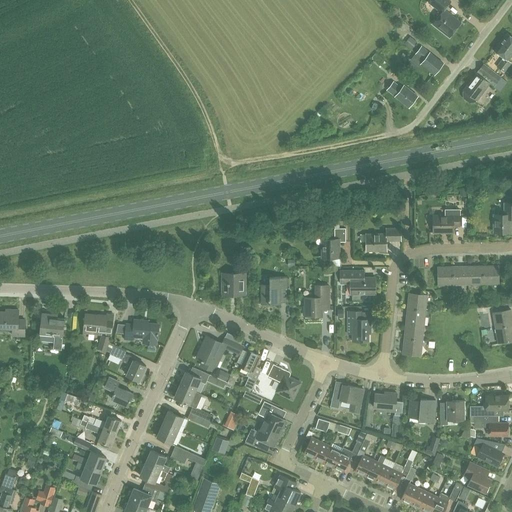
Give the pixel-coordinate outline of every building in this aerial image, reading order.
[(449,37),(461,23),(444,10),(451,1),(449,0),(430,0),(429,2),(441,13),(432,24),(449,37)] [(504,72),(511,63),(508,60),(511,55),(511,36),(507,33),(494,50),(504,57),(497,66),(504,72)] [(435,75),(444,63),(430,52),(422,46),(415,54),(423,61),(421,63),(435,75)] [(379,64),(383,60),(384,60),(376,53),(372,57),(379,64)] [(494,87),(496,84),(501,77),(484,64),(479,71),(480,72),(478,75),(476,73),(462,92),(463,98),(469,103),(476,102),(489,84),(494,87)] [(402,88),(394,81),(386,90),(395,96),(409,107),(418,96),(404,85),(402,88)] [(511,218),(511,202),(504,202),(504,214),(494,214),(494,232),(511,232),(511,219),(511,218)] [(461,213),(461,209),(445,209),(445,215),(434,215),(434,232),(454,232),(454,226),(461,226),(461,213)] [(346,225),(346,220),(335,220),(327,220),(327,225),(334,224),(335,228),(334,238),(321,238),(322,258),(329,258),(329,266),(340,266),(340,258),(340,242),(346,242),(346,228),(339,228),(339,225),(346,225)] [(401,240),(401,228),(387,228),(387,234),(367,234),(367,251),(387,250),(387,240),(395,240),(401,240)] [(476,266),(468,266),(469,284),(476,284),(484,284),(483,265),(476,266)] [(490,265),(483,265),(484,284),(491,284),(499,284),(498,265),(490,265)] [(446,266),(438,266),(438,285),(446,285),(454,285),(453,266),(446,266)] [(460,266),(453,266),(454,285),(460,284),(469,284),(468,266),(460,266)] [(341,284),(353,284),(353,294),(352,294),(352,300),(361,300),(361,294),(375,294),(375,277),(365,278),(365,270),(341,271),(341,284)] [(245,295),(246,272),(222,272),(222,295),(245,295)] [(261,304),(281,304),(281,287),(287,287),(287,286),(289,286),(290,278),(287,278),(287,277),(270,277),(270,284),(261,284),(261,304)] [(330,310),(330,285),(314,284),(314,297),(305,297),(305,316),(322,316),(322,310),(330,310)] [(408,301),(407,308),(426,310),(426,303),(427,295),(409,293),(408,301)] [(407,315),(406,323),(424,325),(425,317),(426,310),(407,308),(407,315)] [(18,318),(19,309),(12,309),(12,312),(0,311),(0,327),(12,328),(12,336),(25,336),(26,319),(18,318)] [(511,314),(511,309),(493,312),(494,320),(495,328),(511,324),(511,314)] [(372,327),(372,319),(362,319),(362,311),(347,311),(347,333),(353,334),(353,341),(370,341),(370,327),(372,327)] [(63,337),(65,318),(58,317),(58,314),(43,313),(42,321),(41,321),(40,334),(54,336),(53,348),(62,349),(63,337)] [(83,332),(101,334),(101,332),(111,333),(113,323),(106,322),(107,316),(98,315),(98,316),(85,314),(83,332)] [(159,325),(143,323),(143,320),(134,319),(134,324),(126,324),(125,339),(132,340),(133,336),(144,337),(144,343),(156,344),(157,338),(158,338),(159,325)] [(405,331),(404,338),(423,340),(423,333),(424,325),(406,323),(405,331)] [(511,324),(495,328),(497,335),(498,343),(511,340),(511,324)] [(110,352),(114,344),(110,342),(111,337),(101,334),(97,348),(99,349),(98,351),(105,353),(106,351),(107,351),(110,352)] [(206,336),(196,358),(202,361),(203,361),(201,365),(214,371),(216,367),(225,348),(240,355),(244,346),(241,345),(226,338),(225,338),(222,343),(206,336)] [(404,345),(403,353),(421,355),(422,347),(423,340),(404,338),(404,345)] [(114,344),(110,352),(110,354),(121,359),(120,359),(129,363),(125,372),(128,373),(127,375),(139,380),(146,366),(135,360),(136,358),(125,353),(127,350),(114,344)] [(252,390),(261,370),(256,367),(261,356),(248,350),(240,368),(248,372),(246,376),(250,378),(246,386),(244,385),(241,387),(251,392),(252,390)] [(297,391),(301,383),(289,377),(291,374),(290,372),(273,364),(268,376),(281,382),(276,391),(292,399),(296,390),(297,391)] [(195,391),(200,381),(207,384),(209,381),(224,388),(227,382),(224,380),(211,375),(210,374),(192,367),(190,373),(186,371),(180,384),(195,391)] [(128,406),(133,394),(117,386),(119,381),(109,376),(104,387),(115,391),(111,399),(128,406)] [(359,412),(364,389),(348,386),(348,383),(336,381),(330,406),(339,408),(341,400),(352,402),(350,411),(359,412)] [(202,394),(195,391),(180,384),(174,397),(189,403),(188,404),(193,406),(190,412),(205,419),(211,421),(213,415),(196,408),(202,394)] [(244,396),(254,401),(257,395),(246,390),(244,396)] [(67,393),(63,392),(60,399),(65,401),(79,406),(82,398),(67,393)] [(396,401),(397,393),(385,392),(385,394),(375,393),(374,407),(387,408),(386,411),(395,412),(395,415),(402,416),(403,402),(396,401)] [(474,416),(492,416),(492,409),(508,409),(508,395),(486,395),(486,403),(483,403),(483,405),(470,405),(470,416),(474,416)] [(434,422),(436,400),(421,398),(421,401),(411,400),(409,418),(419,419),(419,421),(434,422)] [(264,401),(258,414),(266,417),(262,424),(280,433),(286,420),(283,419),(274,414),(278,407),(264,401)] [(440,424),(448,424),(448,420),(465,420),(464,401),(447,401),(447,408),(440,408),(440,424)] [(178,430),(184,417),(168,410),(163,423),(178,430)] [(190,412),(187,418),(202,424),(205,419),(190,412)] [(90,417),(86,415),(84,414),(82,419),(117,433),(122,421),(109,415),(106,422),(96,418),(90,416),(90,417)] [(498,416),(492,416),(474,416),(474,427),(489,427),(489,435),(508,435),(508,423),(499,423),(498,416)] [(326,431),(328,427),(330,422),(318,418),(316,428),(326,431)] [(111,446),(117,433),(82,419),(80,424),(86,427),(87,426),(92,428),(92,430),(101,433),(98,440),(111,446)] [(172,443),(178,430),(163,423),(157,436),(172,443)] [(252,428),(245,440),(258,447),(261,439),(271,444),(274,446),(280,433),(262,424),(259,431),(252,428)] [(344,426),(340,425),(338,431),(349,434),(351,428),(344,426)] [(354,461),(357,454),(367,433),(362,432),(358,441),(357,441),(352,451),(343,447),(333,467),(343,472),(350,459),(354,461)] [(363,455),(370,441),(370,440),(372,435),(367,433),(357,454),(362,457),(355,471),(365,476),(373,459),(363,455)] [(88,449),(90,443),(71,434),(68,440),(88,449)] [(435,455),(441,438),(433,435),(430,445),(427,445),(425,452),(435,455)] [(314,458),(322,442),(312,437),(304,453),(314,458)] [(497,464),(498,463),(501,462),(503,457),(502,455),(503,454),(491,448),(494,441),(477,437),(474,443),(481,447),(478,455),(497,464)] [(400,450),(403,444),(392,441),(390,447),(400,450)] [(331,446),(322,442),(314,458),(324,463),(331,446)] [(333,467),(343,447),(342,447),(333,443),(331,446),(324,463),(333,467)] [(173,451),(187,458),(204,465),(207,459),(175,445),(173,451)] [(145,462),(160,469),(168,472),(170,467),(163,463),(166,456),(151,449),(145,462)] [(185,463),(187,458),(173,451),(170,457),(185,463)] [(101,471),(106,457),(91,452),(88,459),(82,457),(80,462),(86,464),(101,471)] [(30,454),(27,464),(33,466),(37,457),(30,454)] [(383,464),(386,458),(385,458),(385,457),(381,455),(377,461),(373,459),(365,476),(375,480),(383,464)] [(385,485),(395,463),(395,462),(386,458),(383,464),(375,480),(385,485)] [(409,472),(411,467),(413,461),(408,459),(404,467),(395,463),(385,485),(395,490),(403,473),(401,473),(403,469),(408,472),(409,472)] [(155,482),(160,469),(145,462),(140,475),(155,482)] [(471,462),(465,474),(471,477),(468,483),(486,491),(491,479),(487,477),(490,471),(484,468),(471,462)] [(96,483),(101,471),(86,464),(81,477),(96,483)] [(409,472),(408,472),(406,477),(411,480),(416,469),(411,467),(409,472)] [(16,476),(18,471),(10,468),(8,473),(6,473),(0,488),(0,491),(2,492),(0,498),(0,511),(9,511),(10,508),(8,508),(8,507),(12,495),(14,490),(12,489),(17,477),(16,476)] [(272,492),(278,495),(295,504),(301,492),(294,488),(297,482),(280,474),(272,492)] [(201,511),(210,511),(221,483),(204,477),(192,508),(201,511)] [(253,496),(259,480),(252,477),(246,494),(253,496)] [(154,488),(160,490),(166,493),(170,482),(166,481),(164,485),(157,482),(154,488)] [(411,504),(419,488),(409,483),(401,500),(411,504)] [(51,504),(56,487),(46,484),(44,491),(39,489),(35,499),(41,501),(40,503),(49,506),(50,503),(51,504)] [(438,497),(431,511),(443,511),(449,502),(448,501),(450,498),(454,500),(459,489),(454,487),(450,496),(441,492),(438,497)] [(160,490),(154,488),(151,495),(134,488),(129,499),(147,506),(150,499),(155,501),(160,490)] [(421,509),(429,492),(419,488),(411,504),(421,509)] [(94,511),(101,494),(93,491),(85,511),(94,511)] [(429,492),(421,509),(427,511),(431,511),(438,497),(429,492)] [(250,507),(253,497),(245,494),(241,504),(250,507)] [(282,511),(291,511),(295,504),(278,495),(275,501),(269,498),(263,510),(266,511),(282,511)] [(59,511),(64,499),(55,496),(49,511),(59,511)] [(144,511),(147,506),(129,499),(128,502),(127,503),(126,503),(125,504),(125,505),(125,506),(125,507),(125,508),(124,511),(128,511),(144,511)] [(469,511),(466,510),(468,505),(458,500),(453,511),(454,511),(469,511)]
